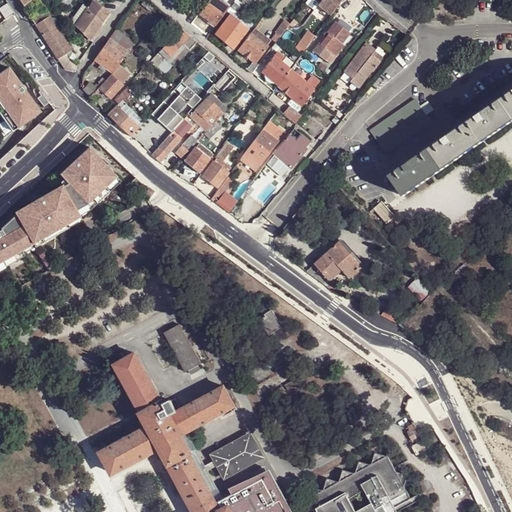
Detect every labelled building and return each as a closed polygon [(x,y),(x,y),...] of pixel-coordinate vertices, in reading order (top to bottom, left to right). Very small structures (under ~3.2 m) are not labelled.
[(27,11),(40,1),(38,0),(30,0),(24,5),(27,11)] [(62,8),(71,1),(70,0),(59,0),(58,3),(62,8)] [(155,6),(147,0),(144,0),(141,4),(150,12),(155,6)] [(210,0),(200,14),(216,26),(229,8),(218,0),(210,0)] [(244,3),(241,0),(235,0),(230,7),(234,10),(237,12),(244,3)] [(319,4),(314,0),(307,0),(305,3),(314,10),(318,5),(319,4)] [(314,0),(319,4),(318,5),(331,16),(337,8),(342,0),(314,0)] [(110,13),(94,1),(88,9),(76,26),(90,41),(110,13)] [(0,23),(15,13),(8,4),(0,8),(0,23)] [(70,23),(76,26),(88,9),(83,4),(70,23)] [(32,19),(36,25),(49,17),(50,14),(46,9),(32,19)] [(248,29),(252,23),(237,12),(234,10),(231,14),(248,29)] [(233,49),(248,29),(231,14),(215,35),(233,49)] [(36,25),(42,34),(41,34),(58,59),(65,55),(71,50),(51,18),(49,17),(36,25)] [(201,29),(205,26),(198,20),(195,24),(201,29)] [(332,55),(336,57),(344,46),(342,44),(350,33),(335,22),(327,33),(329,34),(320,45),(315,53),(327,62),(332,55)] [(181,28),(149,62),(153,66),(162,56),(166,60),(177,49),(181,53),(186,48),(189,51),(198,42),(181,28)] [(254,29),(250,34),(266,46),(269,41),(254,29)] [(308,30),(294,50),(301,56),(307,48),(311,42),(315,36),(308,30)] [(106,44),(125,56),(127,52),(133,44),(115,31),(109,40),(106,44)] [(281,35),(277,32),(272,39),(276,42),(281,35)] [(250,34),(238,50),(253,61),(256,63),(268,47),(266,46),(250,34)] [(344,72),(353,79),(372,55),(376,50),(366,43),(344,72)] [(106,44),(95,60),(100,64),(106,69),(113,73),(125,56),(106,44)] [(162,56),(153,66),(164,76),(189,51),(186,48),(181,53),(177,49),(166,60),(162,56)] [(386,57),(376,50),(372,55),(381,63),(386,57)] [(214,56),(209,51),(204,56),(210,61),(214,56)] [(274,57),(290,70),(293,66),(277,52),(274,57)] [(58,59),(65,69),(73,72),(76,67),(69,61),(65,55),(58,59)] [(351,82),(360,89),(373,72),(374,72),(381,63),(372,55),(353,79),(351,82)] [(261,72),(278,86),(290,70),(274,57),(261,72)] [(252,74),(258,66),(256,63),(253,61),(249,67),(245,69),(252,74)] [(306,83),(310,77),(295,64),(293,66),(290,70),(306,83)] [(99,87),(99,88),(110,98),(122,86),(120,85),(124,81),(129,75),(120,66),(114,72),(110,76),(105,81),(99,87)] [(8,68),(0,73),(0,107),(2,110),(0,111),(0,115),(4,120),(0,122),(0,127),(6,136),(39,112),(24,91),(23,91),(17,82),(17,81),(8,68)] [(278,86),(293,99),(306,83),(290,70),(278,86)] [(318,83),(310,77),(306,83),(313,89),(314,87),(318,83)] [(94,93),(98,88),(91,81),(83,90),(90,97),(94,93)] [(293,99),(301,105),(308,95),(313,89),(306,83),(293,99)] [(194,108),(202,98),(188,85),(180,94),(175,88),(153,112),(159,118),(162,115),(169,122),(167,125),(173,131),(185,117),(179,112),(188,103),(194,108)] [(126,86),(119,93),(124,98),(126,101),(125,102),(126,104),(135,94),(131,91),(126,86)] [(34,95),(43,108),(49,104),(39,91),(34,95)] [(113,99),(118,104),(116,106),(120,110),(125,105),(126,104),(125,102),(126,101),(124,98),(119,93),(113,99)] [(511,105),(507,97),(501,101),(511,117),(511,105)] [(223,114),(218,109),(207,98),(195,110),(207,121),(195,134),(200,139),(220,116),(223,114)] [(421,107),(417,100),(372,131),(387,153),(433,122),(427,114),(421,107)] [(511,117),(501,101),(470,122),(483,142),(511,121),(511,117)] [(429,102),(421,107),(427,114),(434,109),(429,102)] [(179,112),(185,117),(194,108),(188,103),(179,112)] [(143,122),(125,105),(120,110),(138,128),(143,122)] [(296,124),(303,115),(291,105),(284,113),(296,124)] [(131,136),(138,128),(120,110),(116,106),(107,115),(119,127),(131,136)] [(259,116),(250,109),(248,113),(256,120),(259,116)] [(204,124),(207,121),(195,110),(192,113),(204,124)] [(169,122),(162,115),(159,118),(167,125),(169,122)] [(221,126),(220,126),(224,121),(220,116),(200,139),(204,142),(208,138),(209,139),(221,126)] [(265,127),(268,123),(259,116),(256,120),(265,127)] [(470,122),(431,150),(444,169),(483,142),(470,122)] [(294,129),(289,135),(304,148),(309,142),(294,129)] [(278,142),(263,130),(246,152),(261,164),(278,142)] [(169,135),(168,136),(158,146),(151,154),(159,161),(160,163),(181,140),(174,134),(172,137),(169,135)] [(188,151),(198,140),(191,134),(181,144),(188,151)] [(291,169),(307,150),(304,148),(289,135),(273,154),(279,159),(291,169)] [(199,141),(194,147),(210,159),(211,160),(216,155),(199,141)] [(231,151),(224,145),(217,153),(225,159),(231,151)] [(194,147),(184,161),(190,167),(199,173),(210,159),(194,147)] [(116,177),(89,148),(59,175),(67,183),(58,189),(57,187),(41,197),(40,195),(34,199),(36,203),(15,216),(1,229),(1,231),(0,230),(0,262),(16,252),(15,250),(87,204),(116,177)] [(444,169),(431,150),(391,177),(405,196),(444,169)] [(246,152),(242,158),(257,169),(261,164),(246,152)] [(231,169),(217,158),(214,162),(227,172),(231,169)] [(291,169),(279,159),(272,168),(283,178),(291,169)] [(211,182),(217,187),(218,186),(226,176),(228,173),(227,172),(214,162),(213,161),(202,176),(209,181),(211,182)] [(182,178),(193,185),(199,177),(201,174),(199,173),(190,167),(182,178)] [(219,187),(227,177),(226,176),(218,186),(219,187)] [(232,180),(227,176),(227,177),(219,187),(224,191),(232,180)] [(16,252),(0,262),(0,269),(19,257),(18,256),(91,209),(121,182),(116,177),(87,204),(15,250),(16,252)] [(136,179),(132,183),(138,189),(142,185),(136,179)] [(211,182),(203,193),(210,199),(214,194),(219,187),(218,186),(217,187),(211,182)] [(148,186),(142,191),(149,197),(155,192),(148,186)] [(224,191),(219,187),(214,194),(219,197),(224,191)] [(267,207),(278,195),(270,189),(260,200),(267,207)] [(387,225),(396,217),(382,201),(373,209),(387,225)] [(309,212),(303,206),(293,218),(300,223),(309,212)] [(317,266),(331,282),(344,271),(350,279),(363,267),(343,243),(317,266)] [(308,274),(325,286),(331,282),(317,266),(308,274)] [(194,279),(200,288),(212,281),(207,271),(194,279)] [(259,320),(270,336),(283,328),(272,311),(259,320)] [(183,326),(166,334),(187,374),(202,365),(183,326)] [(150,341),(164,368),(177,361),(162,334),(150,341)] [(142,416),(163,404),(151,381),(136,354),(114,366),(129,393),(142,416)] [(221,511),(216,502),(181,437),(187,434),(235,408),(224,388),(177,413),(170,417),(164,406),(163,404),(142,416),(148,429),(102,454),(112,473),(159,449),(194,511),(221,511)] [(172,402),(164,406),(170,417),(177,413),(172,402)] [(435,430),(432,425),(426,429),(428,434),(435,430)] [(408,432),(414,442),(421,438),(423,429),(417,427),(408,432)] [(463,486),(469,483),(437,433),(432,437),(463,486)] [(216,502),(222,498),(207,470),(205,466),(187,434),(181,437),(216,502)] [(262,458),(251,437),(215,456),(216,460),(218,464),(226,477),(262,458)] [(399,511),(414,504),(404,488),(408,477),(397,474),(387,457),(375,454),(371,466),(360,463),(356,474),(343,471),(339,483),(327,480),(323,491),(312,489),(307,501),(313,511),(316,510),(317,511),(399,511)] [(216,460),(205,466),(207,470),(218,464),(216,460)] [(267,511),(272,509),(261,488),(246,496),(242,488),(222,498),(216,502),(221,511),(267,511)] [(474,494),(469,497),(475,506),(479,504),(474,494)]
